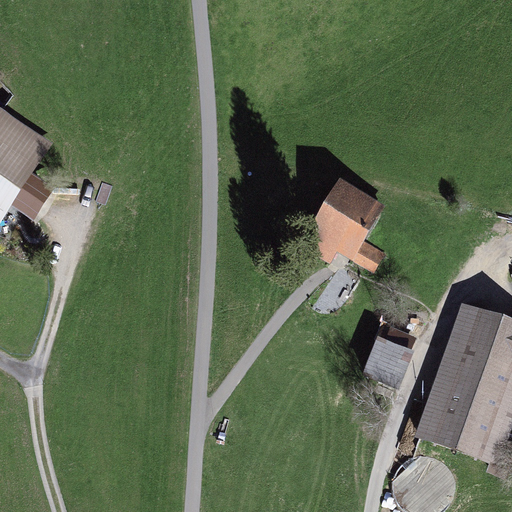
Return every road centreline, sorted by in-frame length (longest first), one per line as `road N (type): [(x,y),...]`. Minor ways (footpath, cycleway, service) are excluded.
road 1 (unclassified): [(191,511),(211,143),(199,0)]
road 2 (track): [(511,240),(487,254),(426,346),(372,511)]
road 3 (track): [(59,511),(35,422),(35,376),(79,229)]
road 4 (track): [(321,276),(197,423)]
